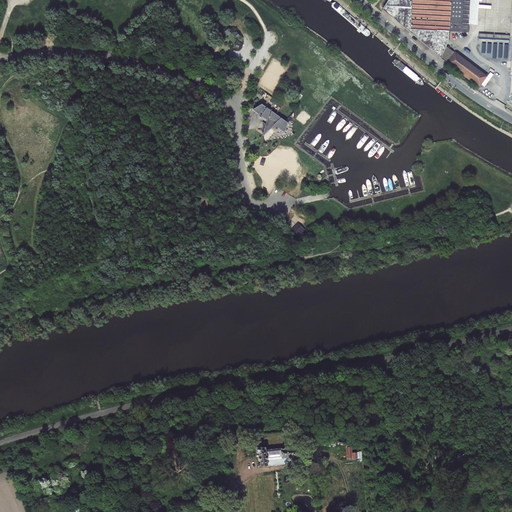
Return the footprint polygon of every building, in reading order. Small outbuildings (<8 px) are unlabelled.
[(480,86),(488,75),(455,52),(447,62),(480,86)] [(286,134),(290,124),(263,106),(254,112),(269,122),(267,129),(266,129),(266,130),(266,131),(266,133),(267,134),(276,126),(286,134)] [(298,222),(292,229),(299,236),(306,229),(298,222)] [(336,448),(337,442),(320,439),(319,445),(336,448)] [(312,445),(312,443),(310,443),(312,460),(319,459),(318,448),(314,449),(313,445),(312,445)] [(351,444),(345,443),(346,459),(358,458),(357,452),(352,453),(351,444)] [(266,448),(257,449),(257,454),(260,454),(261,467),(290,464),(290,462),(298,461),(297,449),(292,450),(291,448),(288,448),(288,450),(282,451),(282,449),(266,451),(266,448)]
